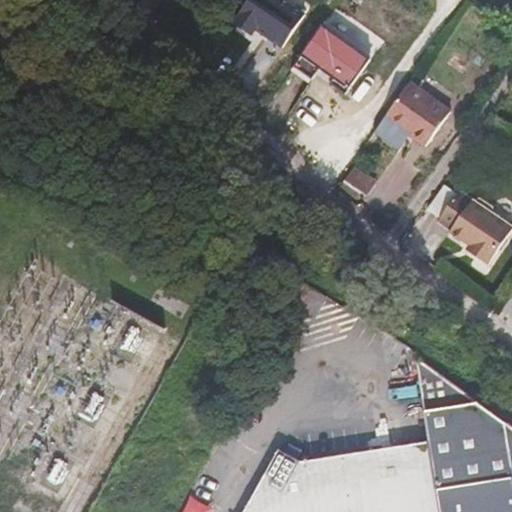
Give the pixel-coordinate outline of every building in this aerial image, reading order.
[(408,85),(374,133),(387,143),(397,129),(409,138),(424,149),(449,115),(408,85)] [(400,151),(409,138),(397,129),(387,143),(400,151)] [(345,183),(365,199),(378,184),(358,167),(345,183)] [(462,189),(441,219),(454,228),(452,231),(471,244),(468,247),(491,264),(511,234),(511,225),(495,213),(493,205),(482,197),(474,199),(462,189)] [(439,511),(511,511),(511,429),(485,410),(415,361),(428,443),(439,511)] [(439,511),(428,443),(301,463),(286,454),(280,451),(246,511),(439,511)] [(291,446),(286,454),(301,463),(305,454),(291,446)] [(188,495),(181,511),(209,511),(212,504),(188,495)]
